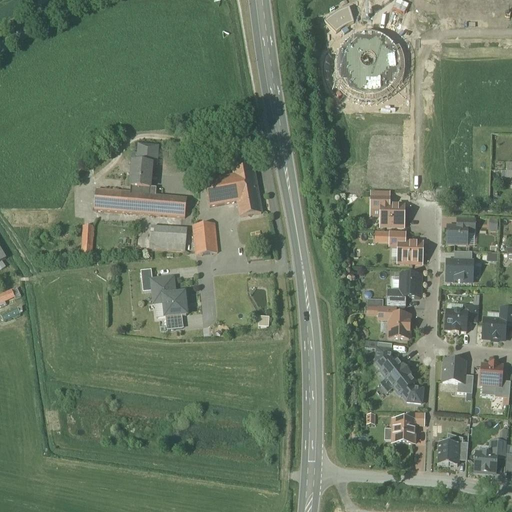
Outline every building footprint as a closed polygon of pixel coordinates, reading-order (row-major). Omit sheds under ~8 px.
[(157,149),(139,147),(137,165),(151,166),(151,167),(155,168),(157,149)] [(137,165),(132,165),(130,189),(148,190),(149,190),(150,189),(151,167),(151,166),(137,165)] [(253,169),(232,173),(233,179),(237,202),(258,198),(253,169)] [(233,179),(205,184),(209,209),(238,204),(237,202),(233,179)] [(148,190),(130,189),(130,194),(96,192),(94,213),(184,220),(187,201),(155,198),(148,198),(148,190)] [(156,190),(150,189),(149,190),(148,190),(148,198),(155,198),(156,190)] [(258,198),(237,202),(238,204),(243,232),(263,229),(258,198)] [(388,201),(371,201),(371,214),(381,214),(381,209),(388,210),(388,201)] [(388,210),(381,209),(381,214),(381,230),(403,230),(403,210),(388,210)] [(474,223),(457,222),(457,230),(466,231),(466,236),(474,236),(474,223)] [(193,228),(196,257),(217,255),(214,226),(193,228)] [(93,228),(83,228),(82,260),(91,260),(93,228)] [(457,230),(447,230),(447,248),(466,248),(466,236),(466,231),(457,230)] [(187,234),(151,231),(150,250),(185,254),(187,234)] [(404,237),(390,237),(389,250),(398,250),(399,246),(404,246),(404,237)] [(404,246),(399,246),(398,250),(398,266),(421,267),(421,247),(404,246)] [(472,256),(454,255),(453,264),(471,265),(472,256)] [(453,264),(446,264),(446,285),(472,286),(472,265),(471,265),(453,264)] [(420,279),(400,279),(400,295),(400,301),(405,301),(420,301),(420,279)] [(172,281),(151,283),(153,307),(165,306),(166,319),(186,317),(185,295),(173,296),(172,281)] [(17,289),(0,298),(0,307),(15,301),(17,307),(0,316),(0,318),(4,325),(20,317),(24,302),(17,289)] [(400,295),(388,295),(387,310),(395,311),(404,311),(405,301),(400,301),(400,295)] [(478,309),(463,308),(462,314),(467,315),(467,326),(477,327),(478,309)] [(387,310),(378,310),(378,323),(389,324),(389,319),(395,319),(395,311),(387,310)] [(511,312),(500,312),(500,323),(505,324),(505,329),(511,329),(511,312)] [(462,314),(446,313),(444,334),(451,335),(451,336),(458,337),(459,335),(466,336),(467,326),(467,315),(462,314)] [(395,319),(389,319),(389,324),(389,341),(408,342),(409,320),(395,319)] [(500,323),(484,322),(482,342),(504,344),(505,329),(505,324),(500,323)] [(377,346),(376,360),(390,362),(391,348),(377,346)] [(390,362),(376,360),(375,366),(382,374),(380,375),(399,399),(401,397),(406,405),(421,407),(422,393),(414,392),(411,389),(415,386),(409,379),(410,378),(403,369),(401,370),(396,363),(393,365),(390,362)] [(465,366),(444,364),(442,385),(457,386),(463,387),(464,379),(465,366)] [(489,369),(482,369),(480,388),(495,389),(500,389),(501,384),(502,370),(497,370),(497,369),(489,368),(489,369)] [(473,379),(464,379),(463,387),(457,386),(457,396),(471,397),(473,379)] [(510,385),(501,384),(500,389),(495,389),(494,400),(503,401),(509,401),(510,385)] [(424,417),(406,417),(406,423),(414,424),(414,429),(424,429),(424,417)] [(406,423),(393,423),(392,446),(414,447),(414,429),(414,424),(406,423)] [(506,446),(491,445),(490,458),(496,458),(495,462),(505,463),(505,458),(506,446)] [(457,447),(437,446),(436,469),(457,469),(457,464),(458,447),(457,447)] [(468,446),(457,446),(457,447),(458,447),(457,464),(466,464),(468,446)] [(490,458),(476,456),(474,475),(494,477),(495,462),(496,458),(490,458)]
